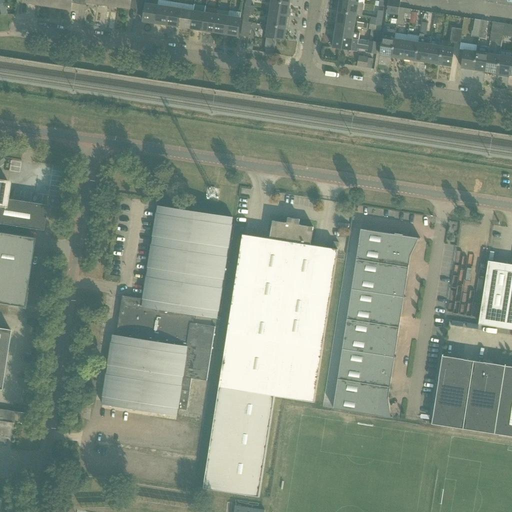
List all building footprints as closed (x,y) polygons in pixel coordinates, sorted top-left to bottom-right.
[(50,0),(49,7),(60,9),(61,0),(50,0)] [(61,0),(60,9),(71,10),(72,0),(61,0)] [(109,0),(108,6),(123,8),(123,0),(109,0)] [(123,0),(123,8),(130,9),(131,0),(137,0),(137,3),(140,3),(140,0),(123,0)] [(245,0),(245,10),(254,11),(255,6),(251,6),(252,0),(245,0)] [(338,12),(356,15),(358,3),(340,0),(338,12)] [(388,0),(386,14),(398,16),(399,8),(400,2),(390,0),(388,0)] [(270,14),(287,16),(289,5),(271,2),(270,14)] [(146,5),(143,22),(155,24),(157,6),(146,5)] [(193,12),(190,29),(195,30),(202,31),(205,14),(206,7),(194,5),(193,12)] [(155,24),(167,25),(169,8),(157,6),(155,24)] [(167,25),(178,27),(181,10),(169,8),(167,25)] [(411,9),(399,8),(398,16),(397,25),(404,26),(405,21),(404,21),(405,14),(411,15),(411,9)] [(178,27),(190,29),(193,12),(181,10),(178,27)] [(243,22),(249,23),(249,22),(250,15),(253,16),(254,11),(245,10),(243,22)] [(336,24),(354,27),(356,15),(338,12),(336,24)] [(202,31),(214,33),(217,16),(205,14),(202,31)] [(268,25),(285,28),(287,16),(270,14),(268,25)] [(214,33),(226,34),(228,17),(217,16),(214,33)] [(226,34),(238,36),(240,19),(228,17),(226,34)] [(371,30),(380,31),(382,19),(377,18),(371,17),(369,29),(371,30)] [(471,36),(478,38),(481,20),(475,19),(473,31),(472,31),(471,36)] [(478,38),(486,39),(487,33),(485,33),(487,21),(481,20),(478,38)] [(241,36),(249,37),(251,23),(249,22),(249,23),(243,22),(241,36)] [(491,40),(495,41),(496,39),(502,40),(503,36),(505,24),(493,22),(490,38),(491,39),(491,40)] [(335,36),(359,40),(360,34),(353,33),(354,27),(336,24),(335,36)] [(503,36),(511,37),(511,25),(505,24),(503,36)] [(266,38),(284,40),(285,28),(268,25),(266,38)] [(384,28),(380,55),(392,57),(394,40),(396,30),(384,28)] [(450,42),(460,44),(463,30),(452,28),(450,42)] [(370,41),(378,43),(380,31),(371,30),(370,41)] [(419,39),(419,38),(415,61),(427,63),(431,39),(424,38),(424,35),(420,35),(419,39)] [(335,36),(333,48),(357,52),(357,49),(360,49),(361,45),(363,46),(364,41),(359,40),(335,36)] [(392,57),(403,59),(406,41),(394,40),(392,57)] [(369,41),(367,53),(377,54),(379,43),(378,43),(370,41),(369,41)] [(403,59),(415,61),(418,43),(406,41),(403,59)] [(430,45),(427,63),(439,64),(442,47),(430,45)] [(473,70),(485,72),(488,54),(489,48),(477,46),(477,48),(476,48),(473,70)] [(439,64),(451,66),(454,49),(442,47),(439,64)] [(461,68),(473,70),(476,48),(471,48),(471,51),(464,50),(461,68)] [(485,72),(497,73),(500,56),(488,54),(485,72)] [(500,56),(497,73),(509,75),(511,58),(500,56)] [(0,224),(43,231),(47,205),(5,199),(8,183),(0,181),(0,224)] [(102,405),(176,416),(177,408),(186,410),(191,378),(207,380),(215,326),(195,323),(196,315),(217,318),(218,311),(222,288),(221,288),(223,279),(224,279),(227,256),(226,256),(227,248),(228,248),(232,224),(233,218),(158,206),(157,213),(156,213),(153,236),(152,245),(151,245),(148,268),(147,277),(146,276),(143,299),(122,296),(119,318),(122,318),(120,336),(113,335),(112,342),(111,342),(108,365),(107,374),(106,374),(103,397),(102,405)] [(203,488),(259,496),(274,396),(314,402),(337,249),(310,245),(313,227),(299,225),(300,220),(288,218),(287,223),(272,221),(270,239),(243,234),(203,488)] [(333,409),(392,418),(392,417),(391,417),(388,398),(395,357),(396,358),(396,357),(395,357),(404,298),(405,298),(406,297),(404,297),(410,256),(419,239),(420,239),(420,238),(403,236),(403,235),(395,233),(395,234),(361,229),(333,409)] [(0,303),(9,305),(23,307),(34,238),(0,232),(0,303)] [(479,324),(511,329),(511,264),(488,261),(479,324)] [(0,344),(8,345),(10,330),(0,328),(0,344)] [(432,424),(511,436),(511,366),(505,366),(506,364),(505,364),(505,366),(443,356),(443,355),(432,424)] [(0,443),(5,444),(6,438),(10,438),(12,423),(2,421),(2,417),(0,417),(0,443)]
